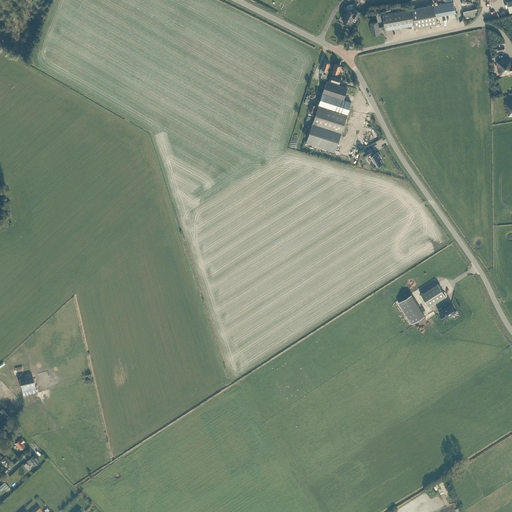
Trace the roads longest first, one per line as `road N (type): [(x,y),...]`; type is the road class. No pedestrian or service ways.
road 1 (unclassified): [(511,331),(346,55)]
road 2 (unclassified): [(346,55),(475,24)]
road 3 (unclassified): [(346,55),(236,0)]
